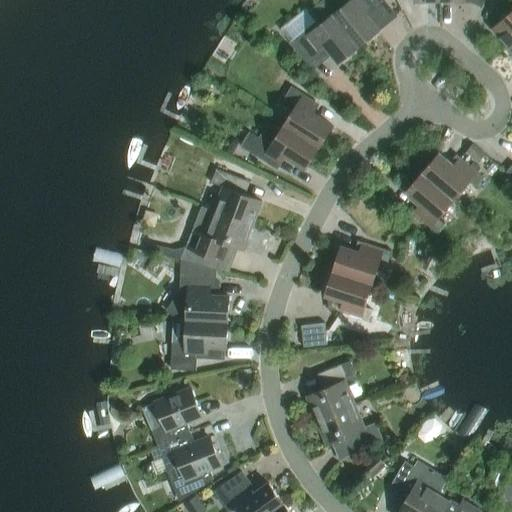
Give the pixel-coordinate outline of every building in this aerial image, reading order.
[(323,0),(323,1),(334,15),(359,47),(379,31),(366,16),(385,1),(384,0),(323,0)] [(318,21),(291,43),(308,64),(320,55),(322,57),(330,50),(340,63),(359,47),(334,15),(323,1),(310,11),(318,21)] [(511,12),(494,29),(511,47),(511,46),(511,12)] [(285,125),(320,147),(333,126),(310,111),(316,102),(293,87),(281,105),(294,112),(285,125)] [(306,168),(320,147),(285,125),(277,138),(265,131),(260,138),(251,132),(242,146),(274,167),(283,154),(306,168)] [(486,154),(475,145),(468,152),(479,162),(486,154)] [(423,173),(454,200),(470,181),(477,187),(484,178),(462,158),(454,167),(440,154),(423,173)] [(224,187),(215,211),(253,225),(262,201),(238,192),(243,179),(218,169),(212,183),(224,187)] [(454,200),(423,173),(407,192),(422,205),(415,214),(437,233),(445,224),(438,219),(454,200)] [(221,260),(227,244),(244,250),(253,225),(215,211),(203,206),(187,248),(221,260)] [(155,227),(160,214),(147,210),(142,223),(155,227)] [(334,271),(373,284),(381,260),(389,263),(392,252),(364,243),(360,253),(342,247),(334,271)] [(221,260),(187,248),(182,260),(217,270),(221,260)] [(174,319),(188,320),(229,322),(230,297),(216,296),(217,270),(182,260),(181,292),(167,311),(174,316),(174,319)] [(373,284),(334,271),(327,295),(345,301),(342,312),(370,321),(374,310),(365,307),(373,284)] [(227,347),(229,322),(188,320),(187,344),(173,343),(172,369),(197,370),(198,358),(207,359),(208,346),(227,347)] [(326,323),(302,326),(305,347),(328,345),(326,323)] [(292,343),(303,343),(302,326),(291,326),(292,343)] [(326,371),(332,386),(346,380),(346,382),(358,377),(351,361),(326,371)] [(239,383),(252,383),(252,370),(239,370),(239,383)] [(349,407),(355,404),(346,382),(346,380),(332,386),(308,396),(318,420),(325,417),(349,407)] [(154,431),(159,445),(191,433),(187,423),(202,417),(191,389),(157,402),(165,423),(154,431)] [(349,407),(325,417),(318,420),(328,444),(352,434),(366,429),(365,427),(355,404),(349,407)] [(366,429),(352,434),(359,451),(384,440),(377,423),(365,427),(366,429)] [(159,445),(160,448),(151,452),(155,461),(176,453),(186,479),(175,483),(181,500),(213,480),(209,470),(221,465),(210,437),(195,443),(191,433),(159,445)] [(428,511),(439,494),(448,479),(419,462),(416,467),(406,461),(391,487),(409,497),(400,511),(428,511)] [(240,511),(273,511),(285,504),(270,483),(254,495),(239,474),(215,492),(229,511),(232,511),(238,508),(240,511)] [(460,507),(439,494),(428,511),(482,511),(464,501),(460,507)] [(204,511),(207,510),(197,496),(185,504),(190,511),(204,511)]
